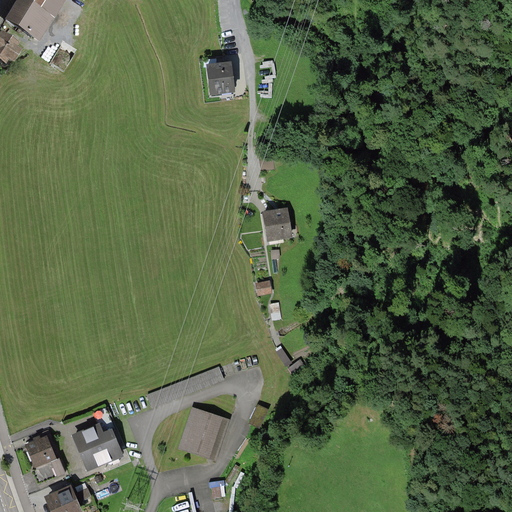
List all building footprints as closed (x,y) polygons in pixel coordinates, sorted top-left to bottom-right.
[(57,0),(17,0),(5,20),(34,38),(57,0)] [(1,37),(0,36),(0,63),(1,64),(3,60),(8,63),(15,52),(11,49),(13,45),(1,37)] [(219,65),(207,67),(210,94),(233,92),(230,64),(219,65)] [(273,159),(261,161),(263,170),(275,169),(273,159)] [(276,212),(264,214),(268,240),(290,236),(285,210),(276,212)] [(269,283),(257,285),(259,294),(271,293),(269,283)] [(277,304),(270,306),(273,320),(280,318),(277,304)] [(301,360),(291,367),(297,375),(307,367),(301,360)] [(192,407),(178,448),(217,461),(231,420),(192,407)] [(72,434),(87,471),(123,456),(108,419),(72,434)] [(24,444),(34,468),(58,458),(48,434),(24,444)] [(43,496),(50,511),(83,511),(71,484),(43,496)]
